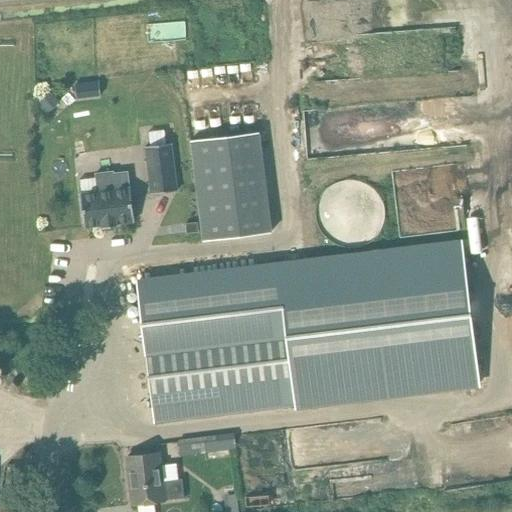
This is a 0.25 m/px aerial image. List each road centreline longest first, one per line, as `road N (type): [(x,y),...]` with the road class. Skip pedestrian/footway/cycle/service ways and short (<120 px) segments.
road 1 (track): [(78,272),(292,252),(272,0)]
road 2 (unclassified): [(38,511),(78,272)]
